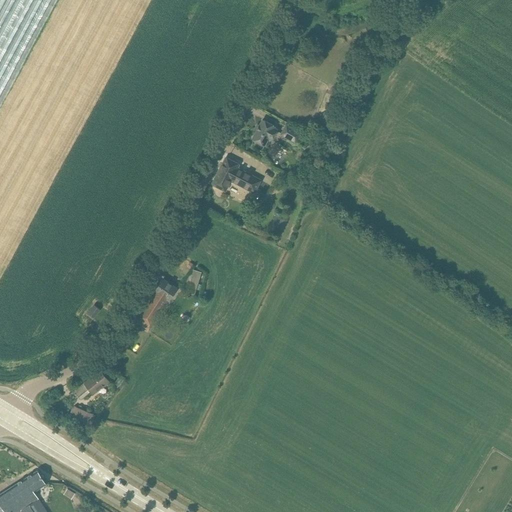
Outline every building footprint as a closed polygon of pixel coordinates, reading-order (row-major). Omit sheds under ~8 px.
[(276,127),(272,125),(263,120),(252,139),(264,146),(268,139),(272,141),(278,130),(275,128),(276,127)] [(297,143),(302,133),(287,125),(281,135),(297,143)] [(226,158),(212,184),(225,191),(231,180),(254,193),(261,180),(237,168),(239,164),(226,158)] [(203,285),(206,273),(194,270),(191,281),(186,280),(183,289),(188,291),(187,294),(196,295),(200,296),(203,285)] [(140,317),(137,322),(149,331),(177,289),(163,279),(138,316),(140,317)] [(88,313),(94,318),(100,310),(95,305),(88,313)] [(90,378),(85,383),(93,394),(109,381),(100,370),(90,378)] [(96,415),(80,409),(76,418),(77,419),(76,423),(91,429),(96,415)] [(22,511),(46,511),(34,492),(46,484),(37,471),(0,494),(0,511),(18,511),(22,510),(22,511)] [(75,493),(67,489),(64,495),(72,500),(75,493)]
